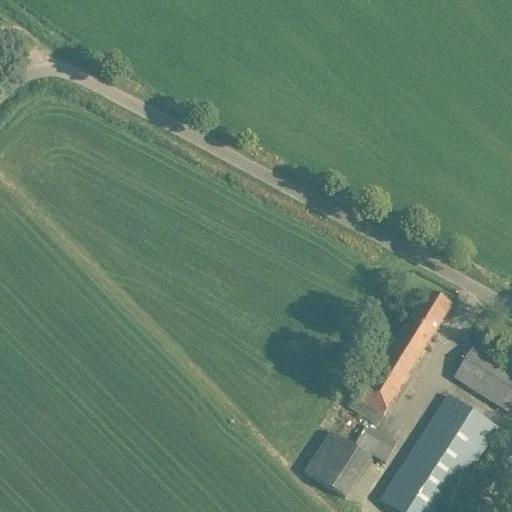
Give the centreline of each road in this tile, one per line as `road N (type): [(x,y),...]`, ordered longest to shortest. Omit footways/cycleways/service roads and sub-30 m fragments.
road 1 (unclassified): [(511,313),(50,60),(22,60),(0,75)]
road 2 (track): [(0,174),(342,511)]
